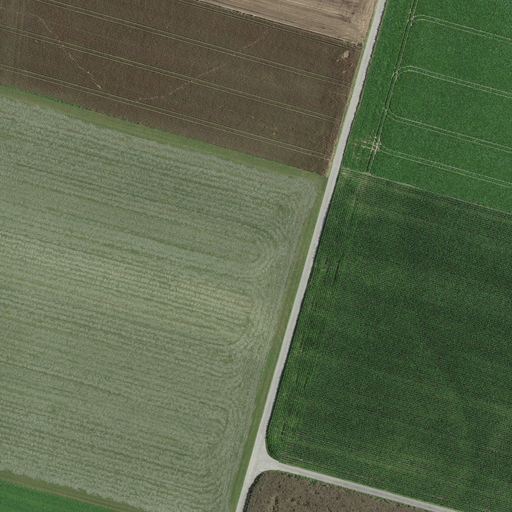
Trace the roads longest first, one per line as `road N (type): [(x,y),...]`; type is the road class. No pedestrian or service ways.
road 1 (unclassified): [(384,0),(255,460)]
road 2 (unclassified): [(255,460),(441,511)]
